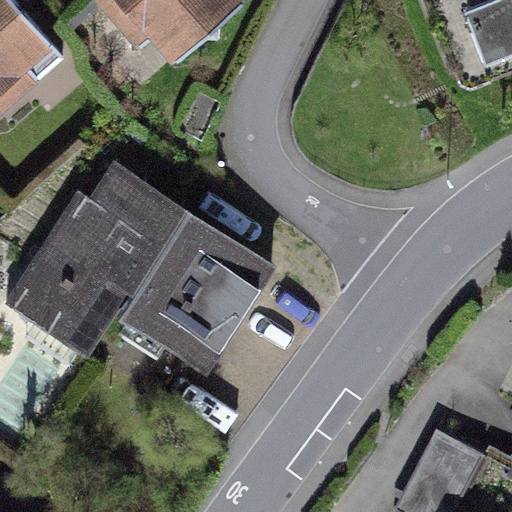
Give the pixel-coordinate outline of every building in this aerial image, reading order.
[(122,0),(172,58),(241,0),(122,0)] [(511,0),(430,0),(465,85),(511,66),(511,0)] [(0,4),(0,101),(49,60),(0,4)] [(95,354),(121,313),(182,218),(117,176),(93,213),(81,206),(18,304),(95,354)] [(182,218),(121,313),(203,365),(264,270),(182,218)]
